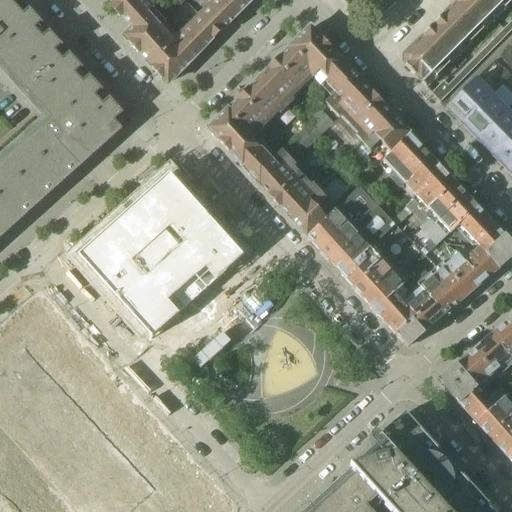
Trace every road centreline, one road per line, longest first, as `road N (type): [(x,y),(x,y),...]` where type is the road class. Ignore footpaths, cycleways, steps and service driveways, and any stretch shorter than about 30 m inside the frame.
road 1 (residential): [(174,126),(407,382)]
road 2 (residential): [(266,507),(41,255)]
road 3 (residential): [(362,54),(511,209)]
road 4 (residential): [(266,507),(407,382)]
road 5 (residential): [(41,255),(174,126)]
road 6 (residential): [(174,126),(303,0)]
road 7 (residential): [(58,0),(174,126)]
road 8 (residential): [(407,382),(511,497)]
road 9 (residential): [(407,382),(511,290)]
